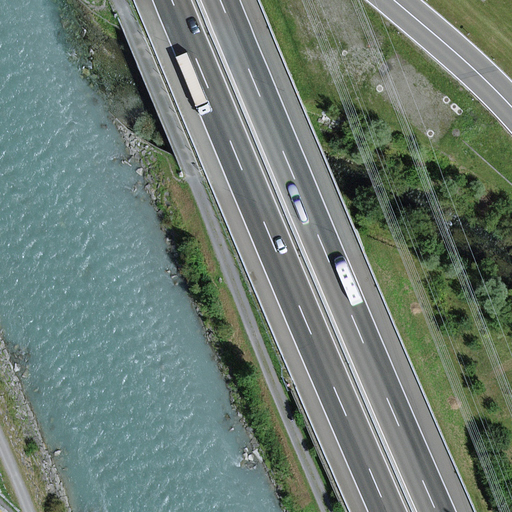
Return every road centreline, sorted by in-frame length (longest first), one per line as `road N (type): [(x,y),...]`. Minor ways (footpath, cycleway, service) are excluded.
road 1 (motorway): [(170,0),(389,511)]
road 2 (motorway): [(438,511),(219,0)]
road 3 (track): [(328,511),(120,0)]
road 4 (primary): [(393,0),(511,107)]
